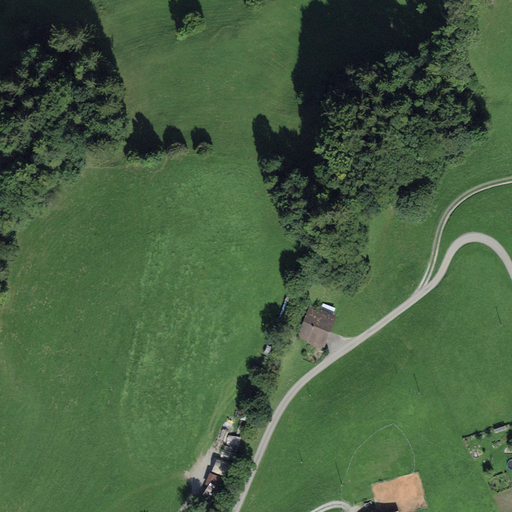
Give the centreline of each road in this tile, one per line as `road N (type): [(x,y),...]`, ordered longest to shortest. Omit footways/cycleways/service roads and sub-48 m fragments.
road 1 (unclassified): [(235,511),(278,413),(300,386),(429,290),(461,244),(494,243),(511,271)]
road 2 (track): [(511,181),(465,194),(450,212),(420,296)]
